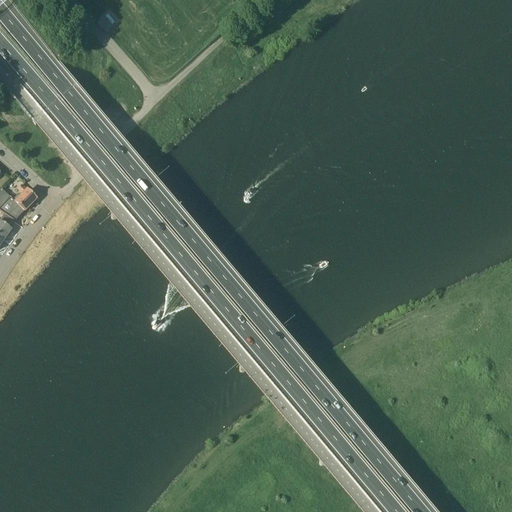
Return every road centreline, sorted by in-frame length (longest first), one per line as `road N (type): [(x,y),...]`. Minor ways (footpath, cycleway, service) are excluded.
road 1 (motorway): [(420,511),(0,10)]
road 2 (motorway): [(0,43),(395,511)]
road 3 (unclassified): [(371,511),(0,72)]
road 4 (unclassified): [(155,97),(264,0)]
road 5 (unclassified): [(155,97),(68,0)]
road 6 (residential): [(56,198),(140,111)]
